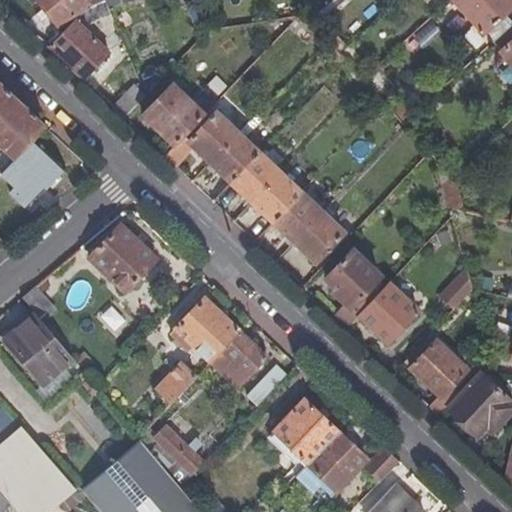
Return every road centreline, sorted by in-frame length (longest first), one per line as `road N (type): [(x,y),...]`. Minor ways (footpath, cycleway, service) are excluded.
road 1 (residential): [(132,168),(503,511)]
road 2 (residential): [(0,44),(132,168)]
road 3 (residential): [(132,168),(0,290)]
